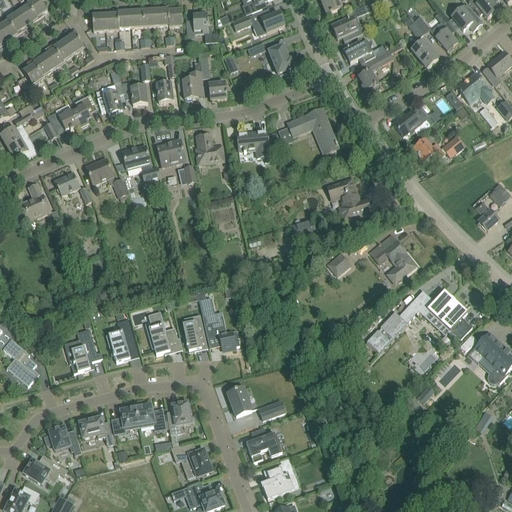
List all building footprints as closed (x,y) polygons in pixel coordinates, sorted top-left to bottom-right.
[(48,13),(41,3),(39,0),(37,0),(28,6),(29,7),(29,8),(40,24),(44,22),(41,17),(48,13)] [(252,0),(254,4),(248,6),(252,16),(263,12),(260,6),(273,1),(272,0),(252,0)] [(345,0),(333,0),(322,5),(327,18),(343,12),(340,5),(347,3),(345,0)] [(473,0),(469,4),(480,18),(483,16),(488,22),(498,13),(494,7),(498,4),(495,0),(473,0)] [(376,5),(364,10),(351,15),(354,21),(379,11),(376,5)] [(410,6),(406,14),(410,16),(414,9),(410,6)] [(453,21),(449,25),(455,32),(459,28),(464,34),(470,29),(474,33),(483,25),(468,7),(452,19),(453,21)] [(40,24),(29,8),(18,15),(27,29),(34,24),(35,27),(40,24)] [(170,28),(168,8),(163,9),(163,12),(156,12),(157,29),(169,28),(170,28)] [(183,29),(182,12),(174,13),(173,8),(168,8),(170,28),(169,28),(169,30),(183,29)] [(145,30),(143,10),(138,10),(139,14),(131,14),(132,31),(145,30)] [(157,29),(156,12),(148,13),(148,10),(143,10),(145,30),(157,29)] [(119,33),(118,11),(113,12),(113,17),(106,17),(107,34),(119,33)] [(132,31),(131,14),(123,14),(123,11),(118,11),(119,33),(119,32),(132,31)] [(107,34),(106,17),(98,18),(98,14),(90,15),(91,22),(93,22),(94,34),(107,34)] [(27,29),(18,15),(8,22),(8,23),(19,40),(24,37),(21,33),(27,29)] [(236,34),(255,26),(260,39),(267,36),(285,29),(279,15),(261,22),(259,16),(234,26),(236,34)] [(208,17),(193,18),(193,24),(186,24),(187,42),(196,42),(196,37),(199,37),(205,36),(206,46),(219,45),(219,36),(212,36),(212,26),(208,26),(208,17)] [(228,18),(220,22),(223,28),(230,25),(228,18)] [(414,24),(415,24),(410,19),(405,23),(410,28),(409,29),(419,41),(424,36),(414,24)] [(420,19),(415,24),(414,24),(424,36),(430,32),(420,19)] [(358,21),(356,22),(353,23),(352,21),(332,30),(338,42),(343,40),(345,45),(364,35),(358,21)] [(19,40),(8,23),(0,28),(0,33),(7,44),(13,40),(15,42),(19,40)] [(436,29),(430,34),(441,47),(448,55),(458,46),(451,37),(456,33),(448,24),(438,32),(436,29)] [(78,39),(80,38),(76,32),(69,36),(71,39),(65,43),(74,57),(85,50),(78,39)] [(344,54),(342,55),(346,62),(348,62),(350,66),(362,60),(365,65),(375,60),(372,54),(373,54),(366,42),(361,45),(354,48),(344,54)] [(74,57),(65,43),(58,47),(56,45),(52,47),(63,64),(74,57)] [(412,52),(427,71),(438,62),(423,43),(412,52)] [(266,53),(263,46),(248,53),(251,59),(266,53)] [(63,64),(52,47),(48,50),(51,54),(44,58),(53,72),(63,65),(63,64)] [(364,73),(357,77),(363,88),(362,89),(368,99),(381,91),(371,74),(394,62),(391,57),(403,51),(400,47),(375,60),(365,65),(366,65),(361,68),(364,73)] [(283,48),(268,54),(278,78),(280,77),(281,79),(287,76),(286,74),(293,72),(292,70),(294,69),(291,62),(289,62),(283,48)] [(511,67),(511,64),(503,54),(487,67),(489,70),(483,75),(495,90),(501,85),(496,80),(511,67)] [(210,79),(208,64),(207,56),(200,57),(201,65),(202,75),(203,80),(210,79)] [(88,66),(95,61),(92,57),(85,62),(88,66)] [(53,72),(44,58),(38,63),(36,60),(32,63),(43,79),(53,72)] [(176,80),(175,66),(174,59),(165,59),(166,67),(169,66),(170,80),(176,80)] [(43,79),(32,63),(28,65),(30,70),(24,74),(33,88),(44,81),(42,79),(43,79)] [(69,73),(71,76),(72,77),(72,76),(79,72),(76,68),(69,73)] [(149,68),(141,69),(143,84),(150,83),(149,68)] [(104,100),(97,102),(102,115),(108,113),(110,117),(123,113),(118,98),(125,96),(122,86),(121,83),(118,73),(111,75),(114,85),(115,88),(102,92),(104,99),(104,100)] [(191,83),(183,84),(185,102),(199,100),(204,100),(205,100),(205,99),(204,88),(203,80),(202,75),(190,76),(191,83)] [(487,89),(476,76),(458,91),(460,94),(459,95),(461,97),(462,96),(469,105),(479,96),(488,106),(495,100),(486,90),(487,89)] [(24,80),(18,84),(26,95),(32,91),(24,80)] [(139,86),(139,90),(132,91),(131,85),(122,86),(125,96),(127,103),(127,102),(132,101),(133,108),(148,106),(145,85),(139,86)] [(210,87),(212,104),(227,102),(227,98),(228,98),(227,96),(226,96),(225,85),(210,87)] [(157,88),(159,105),(173,103),(171,86),(157,88)] [(452,94),(446,99),(457,112),(464,108),(461,105),(452,94)] [(91,98),(82,102),(76,105),(79,112),(72,115),(79,128),(81,131),(89,126),(88,123),(92,121),(87,112),(96,108),(91,98)] [(511,119),(511,111),(505,104),(498,110),(509,122),(511,119)] [(41,106),(34,110),(35,113),(23,119),(15,124),(18,129),(19,130),(33,122),(46,114),(41,106)] [(35,113),(34,110),(32,107),(20,113),(23,119),(35,113)] [(57,115),(48,119),(51,126),(53,130),(53,129),(61,125),(66,133),(70,131),(71,134),(74,132),(73,131),(79,128),(72,115),(71,112),(69,107),(56,114),(57,115)] [(7,113),(3,108),(0,109),(0,125),(16,116),(13,110),(7,113)] [(283,120),(281,109),(269,112),(272,122),(283,120)] [(401,121),(393,127),(403,139),(410,134),(411,136),(414,133),(419,139),(431,128),(436,125),(430,117),(427,119),(419,109),(413,114),(402,122),(401,121)] [(307,118),(288,126),(289,129),(294,140),(313,132),(324,158),(340,151),(323,111),(307,118)] [(58,139),(53,129),(53,130),(51,126),(45,129),(51,142),(58,139)] [(15,130),(1,138),(8,150),(22,142),(28,139),(22,128),(19,130),(18,129),(15,130)] [(267,133),(238,137),(240,155),(256,153),(257,161),(265,160),(265,165),(270,164),(269,160),(269,152),(267,133)] [(224,165),(223,149),(212,150),(211,137),(197,139),(199,152),(197,152),(199,168),(224,165)] [(22,142),(8,150),(15,162),(20,159),(23,164),(38,156),(28,139),(22,142)] [(437,146),(432,150),(425,141),(413,151),(424,165),(432,159),(436,164),(447,155),(451,161),(464,150),(456,140),(443,150),(443,151),(442,152),(437,146)] [(186,165),(181,142),(171,144),(172,146),(158,150),(163,170),(186,165)] [(152,173),(146,149),(123,155),(128,174),(142,170),(144,175),(142,176),(145,186),(161,181),(158,171),(152,173)] [(117,185),(107,162),(86,170),(94,187),(108,182),(110,188),(114,187),(120,201),(128,197),(122,183),(117,185)] [(193,170),(185,171),(188,187),(196,186),(193,170)] [(80,190),(74,176),(55,184),(58,192),(59,192),(62,198),(80,190)] [(344,224),(368,216),(363,203),(360,204),(353,181),(333,188),(337,199),(343,197),(347,212),(341,214),(344,224)] [(492,196),(490,198),(500,209),(507,203),(511,198),(500,186),(495,190),(491,194),(492,196)] [(42,198),(37,187),(29,191),(35,204),(30,206),(29,204),(20,208),(28,225),(50,215),(43,198),(42,198)] [(86,207),(92,204),(86,190),(80,193),(86,207)] [(483,204),(476,211),(483,219),(478,224),(487,234),(500,222),(483,204)] [(56,213),(51,215),(54,224),(60,222),(56,213)] [(317,235),(313,222),(294,228),(298,241),(317,235)] [(406,255),(392,238),(380,247),(380,246),(369,255),(380,268),(389,260),(394,266),(394,265),(404,278),(416,268),(406,256),(406,255)] [(333,257),(342,266),(351,257),(343,248),(333,257)] [(308,261),(305,253),(298,255),(301,263),(308,261)] [(289,267),(286,259),(279,262),(282,269),(289,267)] [(277,271),(274,262),(268,264),(271,274),(277,271)] [(72,290),(67,293),(71,300),(76,298),(72,290)] [(378,332),(367,344),(380,356),(419,314),(424,319),(429,314),(450,333),(451,333),(461,343),(473,330),(462,320),(467,315),(467,314),(466,316),(451,302),(452,301),(445,294),(435,304),(423,293),(400,318),(395,314),(380,330),(381,331),(379,333),(378,332)] [(205,295),(198,297),(200,304),(208,341),(219,338),(221,348),(226,347),(227,351),(240,349),(237,334),(225,336),(223,325),(217,326),(212,301),(207,302),(205,295)] [(151,338),(157,358),(171,354),(168,346),(179,344),(175,331),(165,334),(160,316),(160,315),(149,318),(154,337),(151,338)] [(189,354),(199,352),(197,343),(206,341),(201,318),(185,321),(186,326),(183,327),(185,337),(188,347),(187,347),(187,349),(188,349),(189,354)] [(115,360),(117,366),(131,362),(129,354),(137,352),(129,322),(117,326),(120,335),(112,337),(115,346),(112,347),(114,357),(113,357),(114,360),(115,360)] [(0,353),(15,335),(11,330),(7,335),(0,328),(0,353)] [(71,366),(74,377),(91,372),(89,366),(103,362),(101,356),(97,357),(90,332),(77,336),(79,343),(70,346),(75,365),(71,366)] [(494,387),(497,386),(498,385),(500,386),(508,377),(506,376),(511,369),(511,358),(504,351),(505,350),(490,336),(470,358),(479,366),(485,360),(496,370),(488,378),(488,381),(488,384),(491,386),(494,387)] [(30,387),(30,388),(37,379),(31,374),(37,367),(28,360),(30,358),(12,342),(4,352),(15,362),(9,370),(15,375),(13,376),(14,377),(14,376),(23,384),(24,383),(30,387)] [(449,362),(439,372),(445,379),(456,370),(449,362)] [(432,381),(420,392),(430,402),(442,392),(432,381)] [(228,397),(236,419),(252,413),(244,391),(228,397)] [(283,404),(260,412),(264,424),(287,415),(283,404)] [(188,406),(173,408),(174,415),(167,416),(171,437),(185,435),(184,427),(191,426),(190,416),(192,416),(190,408),(188,408),(188,406)] [(143,409),(136,410),(140,430),(154,428),(155,434),(166,432),(163,412),(152,414),(151,408),(143,410),(143,409)] [(140,430),(136,410),(130,411),(130,412),(121,413),(123,421),(112,422),(115,437),(126,435),(125,433),(140,430)] [(483,436),(494,420),(485,415),(472,436),(477,439),(480,435),(483,436)] [(112,438),(109,425),(103,426),(101,421),(101,420),(100,421),(80,426),(79,426),(80,427),(80,430),(79,431),(81,438),(83,438),(83,441),(84,442),(85,441),(97,438),(98,442),(112,438)] [(67,436),(65,430),(50,434),(51,438),(45,440),(47,449),(54,447),(56,454),(70,449),(72,455),(74,454),(76,459),(82,457),(75,433),(67,436)] [(247,446),(248,449),(254,466),(263,463),(261,456),(269,453),(271,458),(272,461),(282,457),(281,454),(275,436),(267,439),(264,430),(251,435),(254,444),(247,446)] [(155,454),(145,456),(146,463),(151,462),(155,455),(173,451),(171,444),(154,447),(155,454)] [(207,462),(204,453),(197,455),(194,446),(172,451),(177,465),(184,462),(187,471),(193,468),(197,480),(212,475),(209,466),(210,466),(208,461),(207,462)] [(126,453),(117,455),(119,464),(129,462),(126,453)] [(27,469),(24,474),(26,475),(25,477),(42,487),(50,475),(58,480),(60,476),(64,479),(68,473),(44,458),(38,466),(33,463),(29,470),(27,469)] [(295,479),(289,461),(280,464),(281,467),(264,473),(267,484),(261,487),(262,487),(263,490),(262,490),(263,491),(263,490),(268,503),(284,497),(294,493),(293,490),(290,481),(295,479)] [(115,494),(109,504),(124,511),(126,511),(136,495),(141,498),(146,490),(152,479),(151,475),(142,470),(138,478),(136,477),(123,499),(115,494)] [(80,485),(75,494),(85,500),(88,494),(95,499),(91,505),(97,509),(101,501),(99,500),(103,493),(107,495),(119,475),(107,478),(102,479),(90,482),(80,485)] [(222,501),(219,494),(214,496),(210,487),(204,489),(202,485),(183,492),(191,511),(203,507),(204,511),(214,511),(225,508),(224,507),(226,506),(224,500),(222,501)] [(326,499),(338,497),(336,486),(324,487),(326,499)] [(35,507),(40,496),(25,489),(21,496),(17,494),(17,493),(16,493),(15,494),(16,494),(12,501),(11,501),(9,506),(6,511),(23,511),(28,504),(35,507)] [(147,501),(140,511),(159,511),(160,511),(151,505),(153,500),(149,498),(152,493),(146,490),(141,498),(147,501)] [(71,511),(75,506),(60,498),(51,511),(71,511)]
